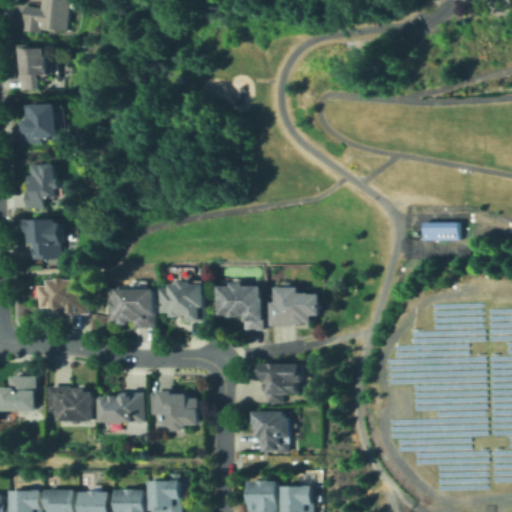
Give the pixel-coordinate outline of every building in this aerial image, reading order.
[(75,0),(70,31),(58,29),(58,31),(43,29),(43,33),(25,31),(29,6),(44,8),(45,0),(75,0)] [(49,48),(49,57),(52,57),(52,65),(56,65),(56,73),(53,74),(53,80),(42,80),(42,89),(23,89),(21,45),(32,45),(32,48),(49,48)] [(59,104),(60,120),(64,120),(64,129),(60,129),(60,137),(44,137),(44,143),(24,143),(24,121),(26,121),(26,119),(29,119),(29,104),(59,104)] [(59,164),(59,179),(63,179),(64,188),(60,188),(60,198),(47,199),(47,208),(29,208),(28,190),(34,190),(33,185),(31,185),(31,175),(35,175),(35,164),(59,164)] [(61,218),(61,222),(65,222),(66,258),(36,259),(35,242),(29,242),(29,229),(30,219),(61,218)] [(458,220),(458,238),(422,239),(422,221),(458,220)] [(73,277),(73,279),(84,279),(85,292),(93,291),(94,314),(69,314),(69,310),(61,310),(61,308),(56,308),(56,306),(46,307),(45,285),(55,285),(55,280),(63,280),(63,278),(73,277)] [(206,280),(206,284),(208,284),(208,321),(192,321),(192,315),(184,315),(184,316),(174,316),(174,312),(164,312),(164,287),(174,287),(174,284),(184,284),(184,281),(195,281),(195,280),(206,280)] [(511,283),(501,281),(479,281),(459,285),(440,291),(422,301),(408,315),(394,331),(385,348),(378,368),(376,388),(377,411),(382,433),(392,454),(407,473),(424,488),(445,499),(467,507),(491,508),(511,506),(511,283)] [(247,282),(248,286),(265,286),(265,297),(267,297),(267,330),(247,330),(247,316),(242,316),(243,317),(231,318),(231,315),(222,315),(222,286),(235,286),(235,282),(247,282)] [(152,285),(152,289),(160,289),(160,326),(150,326),(150,327),(137,327),(137,321),(132,321),(133,324),(124,324),(124,322),(114,322),(113,289),(124,289),(124,286),(152,285)] [(323,294),(324,315),(315,315),(315,322),(272,325),(272,301),(277,301),(277,287),(303,287),(303,292),(313,292),(313,294),(323,294)] [(284,363),(284,364),(305,364),(305,371),(308,371),(308,382),(302,381),(302,394),(286,393),(286,403),(270,402),(270,395),(268,395),(268,382),(267,382),(267,376),(264,376),(264,364),(274,364),(274,363),(284,363)] [(42,376),(41,410),(5,410),(5,387),(15,387),(15,376),(42,376)] [(97,389),(98,420),(62,420),(62,411),(53,411),(53,386),(75,386),(75,388),(90,388),(90,389),(97,389)] [(177,390),(178,393),(192,394),(192,398),(203,398),(203,425),(191,425),(191,426),(187,426),(187,430),(175,430),(175,426),(168,425),(167,422),(161,422),(161,416),(168,416),(168,413),(155,413),(155,392),(163,392),(163,390),(177,390)] [(148,392),(148,421),(136,421),(103,422),(104,398),(106,398),(106,396),(113,397),(113,395),(123,395),(123,392),(148,392)] [(294,418),(294,437),(292,437),(293,451),(263,451),(263,435),(260,435),(259,429),(259,423),(257,423),(257,411),(289,411),(289,415),(291,415),(294,418)] [(139,447),(133,447),(131,441),(134,437),(140,438),(142,443),(139,447)] [(187,480),(187,511),(156,511),(156,481),(187,480)] [(283,481),(284,511),(269,511),(254,511),(254,481),(283,481)] [(318,486),(318,511),(287,511),(287,486),(318,486)] [(81,489),(81,511),(51,511),(51,490),(81,489)] [(152,489),(152,511),(122,511),(122,490),(152,489)] [(46,490),(46,511),(16,511),(16,490),(46,490)] [(115,491),(115,511),(86,511),(86,492),(115,491)] [(0,511),(0,493),(7,493),(7,503),(10,503),(10,511),(0,511)]
